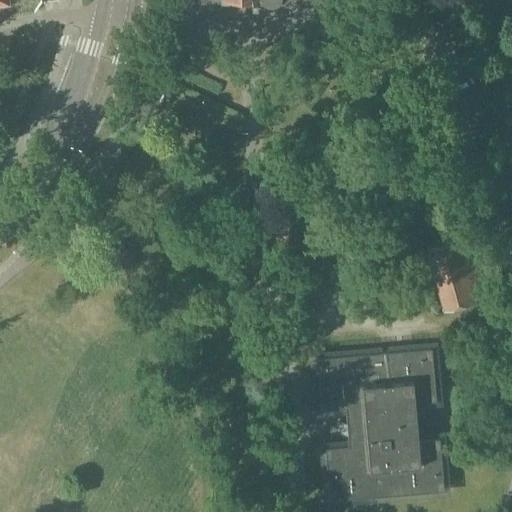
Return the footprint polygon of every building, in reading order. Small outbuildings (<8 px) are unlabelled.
[(297,240),(298,207),(277,206),(276,239),(297,240)] [(484,294),(471,247),(468,235),(426,246),(443,306),(484,294)] [(112,296),(94,270),(79,280),(96,306),(112,296)] [(386,319),(416,316),(415,301),(385,304),(386,319)] [(407,318),(391,319),(392,329),(408,328),(407,318)] [(431,346),(317,355),(321,408),(345,406),(346,423),(340,420),(336,429),(347,433),(348,443),(325,445),(329,498),(444,488),(439,436),(418,437),(414,400),(436,398),(431,346)]
